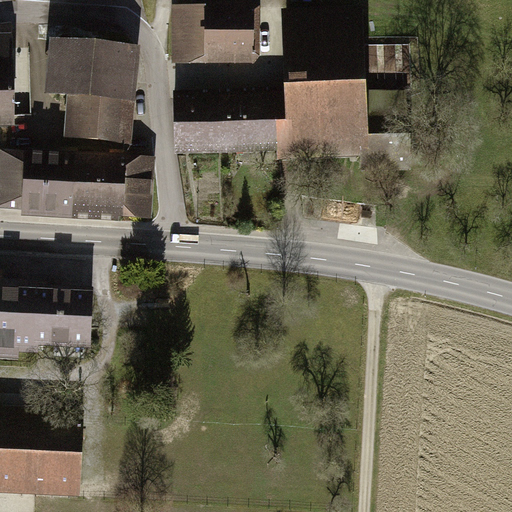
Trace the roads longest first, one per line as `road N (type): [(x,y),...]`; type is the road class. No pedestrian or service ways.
road 1 (residential): [(0,9),(121,26),(150,46),(180,247)]
road 2 (tertiary): [(180,247),(379,268),(511,299)]
road 3 (track): [(379,268),(367,511)]
road 4 (tertiary): [(0,236),(180,247)]
